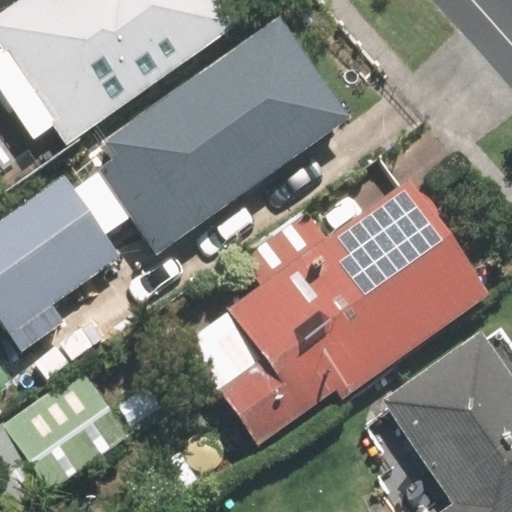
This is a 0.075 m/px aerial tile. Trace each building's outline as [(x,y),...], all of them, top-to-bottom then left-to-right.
[(227,0),(31,0),(0,22),(0,36),(75,141),(243,22),(227,0)] [(113,235),(142,215),(168,252),(224,214),(223,212),(361,115),(291,16),(106,145),(117,161),(80,187),(72,176),(0,226),(0,307),(30,349),(68,323),(56,306),(128,256),(113,235)] [(244,259),(263,288),(237,306),(272,358),(229,387),(267,443),(494,289),(420,180),(329,241),(311,214),(244,259)] [(390,399),(426,450),(379,483),(398,511),(511,511),(511,365),(488,331),(390,399)] [(136,433),(90,368),(11,424),(57,489),(136,433)]
